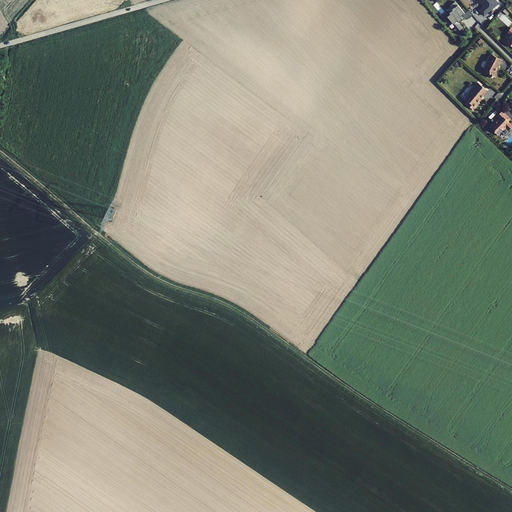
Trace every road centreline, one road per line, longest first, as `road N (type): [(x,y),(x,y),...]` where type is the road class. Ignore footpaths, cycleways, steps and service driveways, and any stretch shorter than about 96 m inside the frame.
road 1 (track): [(511,488),(238,311),(136,265),(0,150)]
road 2 (residential): [(0,45),(161,0)]
